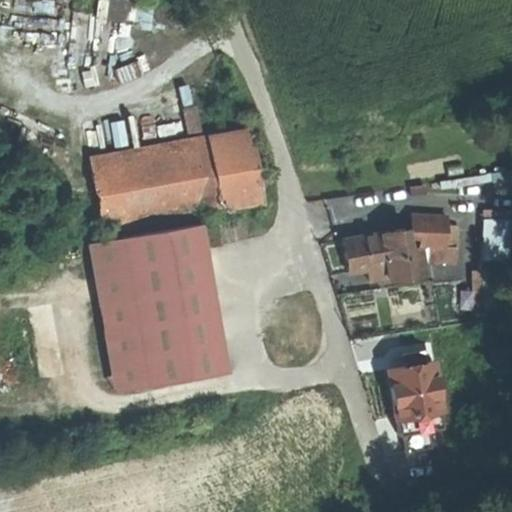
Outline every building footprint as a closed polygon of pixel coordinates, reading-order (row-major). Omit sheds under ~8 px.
[(172,0),(157,0),(156,18),(210,26),(204,4),(172,0)] [(250,128),(210,135),(222,205),(263,197),(250,128)] [(105,225),(222,205),(210,135),(93,155),(105,225)] [(413,212),(412,224),(411,242),(419,243),(446,244),(447,223),(447,213),(413,212)] [(511,215),(484,216),(485,257),(511,256),(511,215)] [(201,218),(122,232),(148,381),(227,367),(201,218)] [(465,224),(447,223),(446,244),(464,244),(465,224)] [(412,224),(383,229),(389,261),(392,276),(424,271),(419,243),(411,242),(412,224)] [(350,268),(389,261),(383,229),(344,236),(347,250),(350,268)] [(116,386),(148,381),(122,232),(90,237),(116,386)] [(393,391),(397,412),(441,405),(433,359),(389,366),(393,391)] [(449,403),(441,405),(397,412),(400,431),(453,423),(449,403)]
